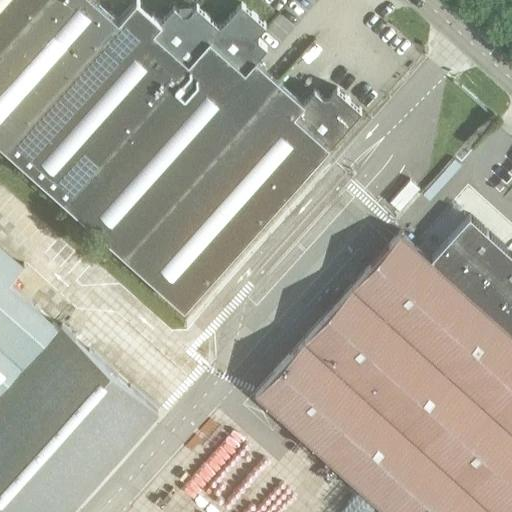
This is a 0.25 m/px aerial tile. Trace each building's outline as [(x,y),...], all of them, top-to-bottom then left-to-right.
[(0,0),(0,48),(43,0),(0,0)] [(43,0),(0,48),(0,141),(5,146),(119,19),(118,19),(97,0),(43,0)] [(139,0),(134,0),(118,19),(119,19),(5,146),(124,253),(280,78),(256,57),(266,45),(258,37),(258,30),(265,22),(240,0),(239,0),(219,23),(196,3),(193,6),(190,3),(187,6),(183,7),(180,4),(177,6),(175,4),(161,19),(139,0)] [(280,78),(124,253),(184,306),(361,108),(337,87),(332,92),(330,90),(322,90),(320,92),(311,85),(301,96),(280,78)] [(511,511),(511,251),(469,213),(430,255),(400,229),(255,390),(390,511),(511,511)] [(0,392),(49,337),(59,326),(8,280),(24,263),(0,241),(0,392)] [(49,337),(0,392),(0,509),(3,511),(66,511),(158,409),(61,323),(59,326),(49,337)]
